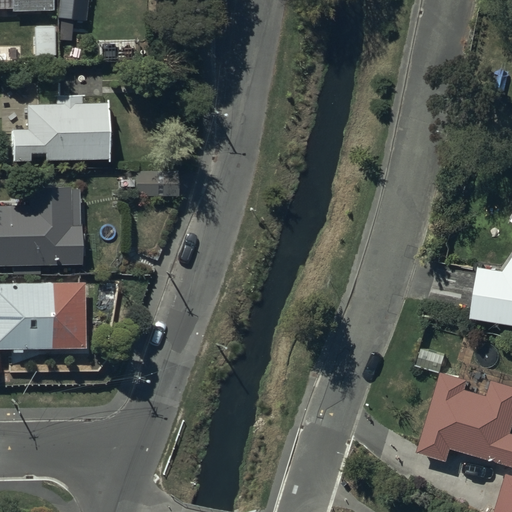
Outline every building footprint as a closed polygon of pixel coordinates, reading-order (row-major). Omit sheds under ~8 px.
[(50,13),(49,0),(0,0),(0,10),(10,10),(10,14),(50,13)] [(87,0),(56,0),(55,21),(86,23),(87,0)] [(36,29),(32,29),(32,58),(54,57),(53,26),(36,26),(36,29)] [(135,40),(91,40),(91,61),(135,60),(135,40)] [(51,107),(24,107),(24,132),(10,132),(10,162),(105,162),(105,107),(80,107),(80,98),(51,98),(51,107)] [(168,172),(136,172),(135,197),(175,197),(175,171),(168,171),(168,172)] [(82,235),(78,235),(77,190),(26,190),(27,207),(0,207),(0,267),(11,268),(11,276),(39,275),(39,268),(78,267),(78,259),(82,259),(82,235)] [(511,260),(504,272),(479,268),(477,279),(474,279),(470,309),(472,309),(470,320),(511,326),(511,260)] [(0,351),(10,352),(10,355),(20,355),(20,351),(83,350),(82,286),(0,286),(0,351)] [(441,372),(416,453),(446,463),(450,449),(511,467),(511,377),(471,365),(466,379),(441,372)] [(511,511),(511,478),(505,476),(493,511),(511,511)]
